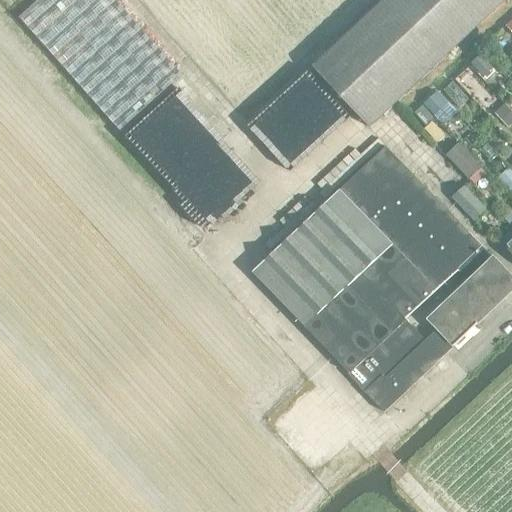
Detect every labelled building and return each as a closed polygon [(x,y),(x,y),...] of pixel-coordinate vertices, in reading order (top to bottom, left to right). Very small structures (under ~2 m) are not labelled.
[(36,0),(18,17),(122,132),(183,76),(114,0),(36,0)] [(383,0),(313,67),(369,127),(504,0),(383,0)] [(481,54),(471,63),(483,75),(492,66),(481,54)] [(496,114),(509,127),(511,124),(511,110),(506,104),(496,114)] [(447,155),(475,185),(487,174),(459,143),(447,155)] [(338,364),(384,411),(511,289),(511,276),(489,252),(481,246),(386,147),(252,272),(339,363),(338,364)] [(511,173),(508,169),(498,179),(511,194),(511,173)] [(452,198),(472,220),(485,208),(465,186),(452,198)]
